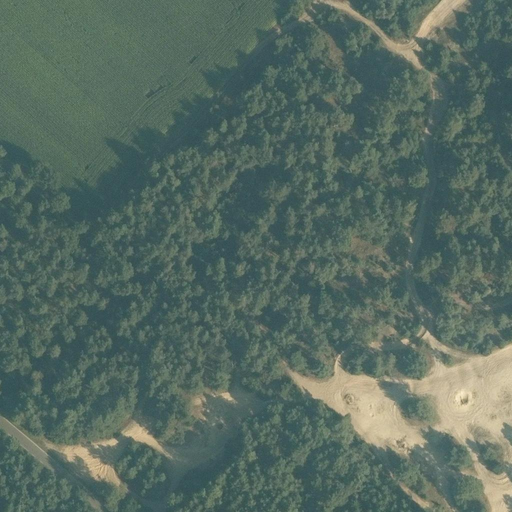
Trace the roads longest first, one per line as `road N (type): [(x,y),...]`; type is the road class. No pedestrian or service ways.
road 1 (track): [(503,511),(459,475),(348,420),(308,385)]
road 2 (track): [(168,300),(259,333),(308,385)]
road 3 (unclassified): [(104,511),(0,422)]
road 4 (track): [(0,156),(92,235)]
